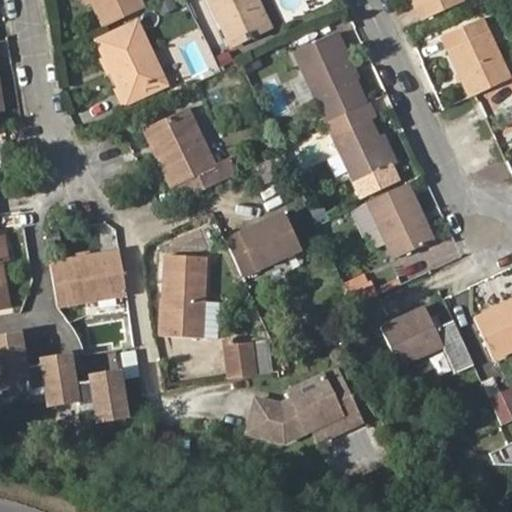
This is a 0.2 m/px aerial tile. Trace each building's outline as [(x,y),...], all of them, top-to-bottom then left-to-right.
[(89,0),(91,1),(102,27),(144,8),(140,0),(89,0)] [(210,0),(232,47),(267,31),(253,0),(210,0)] [(259,0),(253,0),(267,31),(273,28),(259,0)] [(415,0),(424,18),(462,0),(415,0)] [(469,97),(476,94),(510,78),(482,20),(443,37),(469,97)] [(104,58),(111,73),(118,88),(125,104),(166,86),(136,21),(96,41),(104,58)] [(334,35),(354,80),(359,77),(340,33),(334,35)] [(304,75),(326,122),(343,114),(365,104),(354,80),(334,35),(294,53),(304,75)] [(105,76),(111,73),(104,58),(98,60),(105,76)] [(304,75),(289,81),(301,109),(316,103),(304,75)] [(125,104),(118,88),(113,91),(120,107),(125,104)] [(375,116),(370,102),(365,104),(343,114),(348,128),(332,135),(354,183),(393,166),(380,137),(372,118),(375,116)] [(178,184),(185,198),(235,175),(228,161),(215,167),(187,110),(144,130),(171,188),(178,184)] [(384,135),(380,137),(393,166),(398,164),(384,135)] [(406,183),(367,202),(393,259),(432,241),(406,183)] [(224,240),(242,277),(299,250),(282,214),(224,240)] [(5,238),(0,238),(0,257),(1,261),(9,259),(5,238)] [(57,307),(126,296),(119,253),(86,258),(77,260),(50,264),(57,307)] [(166,257),(164,301),(162,336),(201,339),(203,302),(206,259),(166,257)] [(349,286),(355,300),(375,290),(369,277),(349,286)] [(511,350),(511,301),(474,320),(492,359),(511,350)] [(218,303),(203,302),(201,339),(215,340),(218,303)] [(430,320),(425,308),(381,328),(399,367),(443,347),(455,374),(473,365),(453,321),(440,327),(435,329),(430,320)] [(436,318),(430,320),(435,329),(440,327),(436,318)] [(257,374),(253,344),(233,347),(232,338),(222,340),(228,379),(257,374)] [(266,342),(253,344),(257,374),(270,372),(266,342)] [(127,429),(120,383),(92,387),(91,392),(76,394),(71,366),(42,370),(43,375),(27,378),(22,344),(0,347),(0,394),(29,390),(31,407),(47,405),(49,416),(79,412),(80,424),(96,421),(98,433),(127,429)] [(430,358),(438,376),(452,370),(444,352),(430,358)] [(279,403),(255,395),(245,428),(282,439),(337,415),(343,427),(360,420),(338,370),(322,377),(321,375),(286,390),(289,398),(279,403)] [(502,427),(511,422),(511,391),(491,402),(502,427)] [(511,444),(488,456),(493,467),(511,466),(511,444)]
